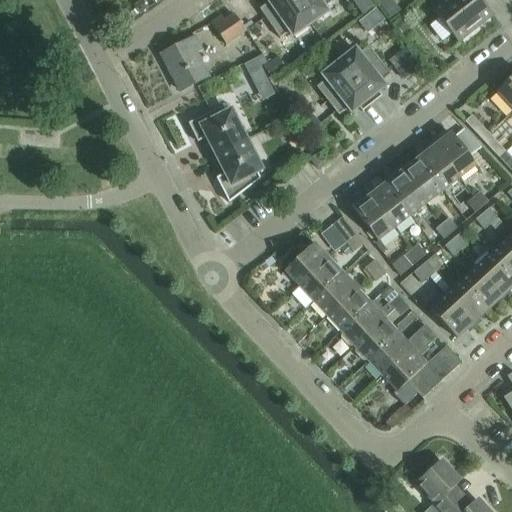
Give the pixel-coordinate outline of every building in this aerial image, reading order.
[(293,38),(311,26),(292,0),(266,0),(269,4),(260,11),(280,40),(290,33),(293,38)] [(292,0),(311,26),(328,14),(325,9),(334,2),(332,0),(292,0)] [(493,17),(480,0),(447,0),(433,12),(458,44),(493,17)] [(393,5),(384,12),(390,19),(399,12),(393,5)] [(226,47),(246,33),(234,16),(225,23),(221,18),(211,24),(226,47)] [(394,25),(402,35),(412,28),(403,18),(394,25)] [(195,39),(162,56),(181,93),(208,79),(195,54),(201,51),(195,39)] [(338,63),(372,106),(382,98),(378,94),(385,88),(381,83),(390,76),(368,48),(359,55),(355,50),(338,63)] [(407,51),(391,64),(403,81),(420,67),(407,51)] [(262,57),(244,67),(248,73),(259,67),(265,64),(262,57)] [(276,59),(264,68),(272,80),(284,71),(276,59)] [(362,114),(372,106),(338,63),(321,77),(325,81),(316,89),(338,117),(347,110),(351,115),(358,109),(362,114)] [(511,79),(497,93),(511,109),(511,79)] [(203,141),(212,159),(247,141),(237,121),(231,124),(223,107),(188,125),(198,144),(203,141)] [(465,123),(482,141),(489,135),(472,117),(465,123)] [(434,149),(458,180),(476,166),(451,135),(434,149)] [(482,141),(499,159),(505,153),(489,135),(482,141)] [(216,180),(228,204),(260,180),(252,164),(257,161),(247,141),(212,159),(221,177),(216,180)] [(418,161),(442,192),(458,180),(434,149),(418,161)] [(310,161),(310,162),(316,171),(326,163),(316,151),(307,157),(308,159),(310,161)] [(499,159),(511,173),(511,160),(505,153),(499,159)] [(402,173),(426,204),(442,192),(418,161),(402,173)] [(386,186),(410,217),(426,204),(402,173),(386,186)] [(370,198),(393,229),(410,217),(386,186),(370,198)] [(474,200),(482,210),(488,204),(480,194),(474,200)] [(377,242),(393,229),(370,198),(353,211),(377,242)] [(468,205),(476,214),(482,210),(474,200),(468,205)] [(483,216),(500,234),(505,230),(489,210),(483,216)] [(476,221),(484,231),(489,226),(498,236),(500,234),(483,216),(476,221)] [(332,227),(348,248),(358,240),(342,219),(332,227)] [(442,226),(450,236),(457,230),(449,220),(442,226)] [(435,231),(443,241),(450,236),(442,226),(435,231)] [(451,242),(460,252),(467,247),(458,236),(451,242)] [(358,240),(348,248),(353,255),(363,247),(358,240)] [(491,255),(511,277),(511,247),(506,241),(491,255)] [(460,252),(451,242),(445,247),(437,254),(446,264),(453,258),(460,252)] [(285,272),(301,288),(333,258),(327,251),(323,255),(314,245),(285,272)] [(411,252),(419,262),(425,257),(417,247),(411,252)] [(404,257),(412,267),(419,262),(411,252),(404,257)] [(476,269),(503,298),(511,289),(511,277),(491,255),(476,269)] [(333,258),(301,288),(314,303),(343,276),(334,267),(338,264),(333,258)] [(365,270),(370,277),(380,270),(375,263),(365,270)] [(420,268),(429,278),(435,273),(427,263),(420,268)] [(422,284),(429,278),(420,268),(414,274),(422,284)] [(461,283),(488,312),(503,298),(476,269),(461,283)] [(380,270),(370,277),(375,283),(385,276),(380,270)] [(435,273),(429,278),(443,294),(449,289),(435,273)] [(343,276),(314,303),(328,318),(360,288),(354,282),(351,285),(343,276)] [(446,297),(473,326),(488,312),(461,283),(446,297)] [(360,288),(328,318),(342,333),(375,302),(375,301),(370,305),(362,297),(366,294),(360,288)] [(375,302),(342,333),(343,334),(341,336),(342,340),(348,347),(352,348),(354,346),(356,348),(403,303),(397,297),(389,288),(381,296),(389,304),(383,309),(375,302)] [(457,340),(473,326),(446,297),(431,311),(457,340)] [(403,303),(356,348),(357,349),(355,351),(355,355),(362,362),(365,362),(367,361),(369,362),(398,336),(390,328),(409,310),(403,303)] [(400,334),(417,318),(412,313),(397,327),(398,331),(400,334)] [(398,336),(369,362),(383,378),(431,333),(425,326),(415,336),(406,345),(398,336)] [(431,333),(383,378),(397,393),(395,395),(406,407),(419,394),(408,383),(417,374),(426,366),(419,359),(429,350),(427,349),(437,339),(431,333)] [(436,357),(451,373),(460,364),(445,348),(436,357)] [(427,365),(442,381),(451,373),(436,357),(427,365)] [(417,374),(433,390),(442,381),(427,365),(426,366),(417,374)] [(511,371),(503,377),(511,389),(511,390),(500,397),(511,415),(511,371)] [(408,383),(419,394),(423,399),(433,390),(417,374),(408,383)] [(435,503),(431,507),(429,509),(429,510),(427,511),(445,511),(459,500),(451,491),(460,482),(442,463),(418,484),(435,503)] [(459,500),(445,511),(487,511),(477,501),(468,509),(459,500)]
